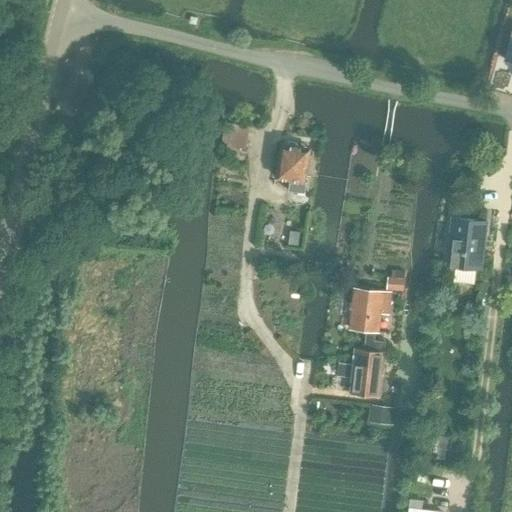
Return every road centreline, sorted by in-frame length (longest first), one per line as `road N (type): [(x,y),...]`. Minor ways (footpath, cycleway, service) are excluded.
road 1 (unclassified): [(511,117),(59,16)]
road 2 (unclassified): [(0,269),(59,16)]
